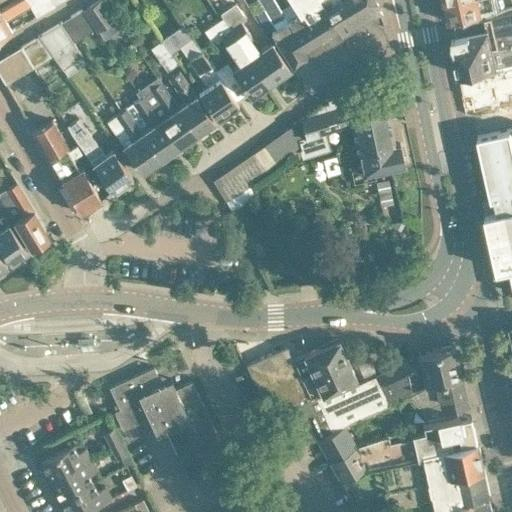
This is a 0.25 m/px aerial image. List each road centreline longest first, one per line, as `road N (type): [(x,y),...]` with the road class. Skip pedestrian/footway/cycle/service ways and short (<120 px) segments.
road 1 (tertiary): [(450,277),(413,309),(388,311),(229,316),(85,299)]
road 2 (residential): [(354,57),(348,74),(80,245)]
road 3 (tertiary): [(450,277),(457,239),(409,0)]
road 4 (tertiary): [(450,277),(472,290),(511,467)]
road 5 (residential): [(0,110),(80,245)]
